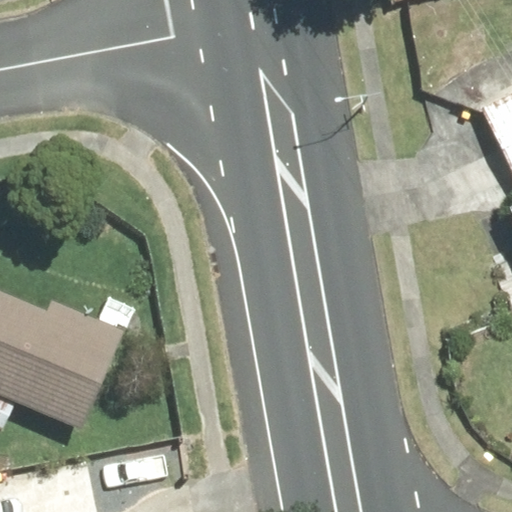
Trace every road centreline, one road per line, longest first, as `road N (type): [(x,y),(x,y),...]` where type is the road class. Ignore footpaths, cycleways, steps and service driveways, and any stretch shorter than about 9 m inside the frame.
road 1 (secondary): [(357,511),(262,21)]
road 2 (residential): [(0,68),(262,21)]
